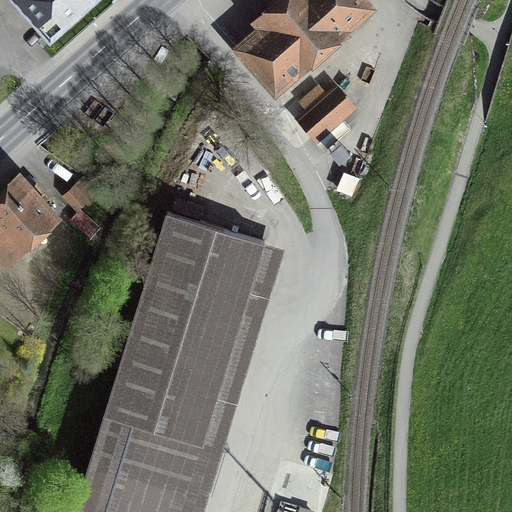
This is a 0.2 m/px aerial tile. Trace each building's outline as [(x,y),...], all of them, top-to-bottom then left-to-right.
[(17,0),(49,35),(88,0),(17,0)] [(238,47),(275,88),(369,6),(363,0),(279,0),(257,20),(262,26),(238,47)] [(318,85),(300,100),(309,110),(301,118),(327,148),(349,128),(340,117),(352,106),(335,87),(327,95),(318,85)] [(0,252),(4,258),(55,214),(38,196),(44,190),(36,182),(30,187),(19,174),(0,190),(0,223),(2,227),(0,228),(0,252)] [(98,193),(83,176),(65,194),(76,206),(84,199),(87,203),(98,193)] [(79,209),(71,218),(90,235),(98,226),(79,209)] [(180,511),(264,240),(167,210),(73,511),(180,511)]
